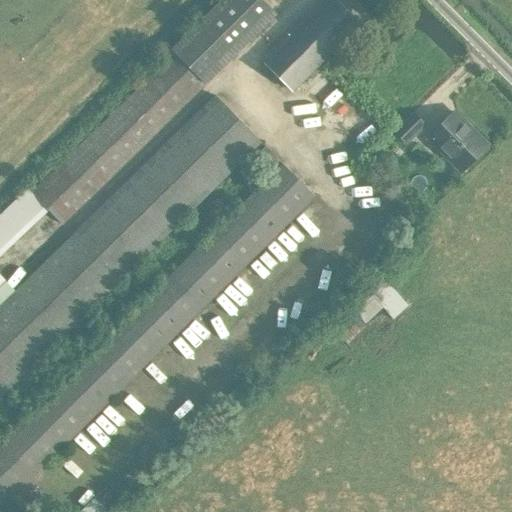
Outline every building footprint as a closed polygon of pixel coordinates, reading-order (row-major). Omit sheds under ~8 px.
[(170,56),(31,192),(62,224),(205,83),(277,13),(264,0),(221,0),(167,53),(170,56)] [(334,0),(325,0),(263,62),(292,91),(358,24),(334,0)] [(14,290),(0,275),(0,397),(261,142),(215,95),(14,290)] [(461,171),(487,146),(484,144),(483,140),(479,135),(474,134),(453,112),(428,137),(461,171)] [(394,132),(405,143),(424,125),(413,113),(394,132)] [(0,443),(0,505),(2,507),(315,196),(282,163),(0,443)]
